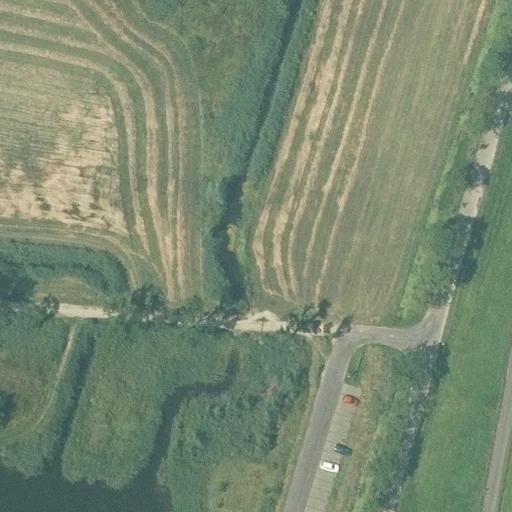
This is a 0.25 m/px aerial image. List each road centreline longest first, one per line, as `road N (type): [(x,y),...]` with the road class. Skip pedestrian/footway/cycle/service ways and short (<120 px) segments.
road 1 (unclassified): [(382,511),(511,72)]
road 2 (track): [(343,335),(0,305)]
road 3 (track): [(0,229),(109,238),(130,254),(136,316)]
road 4 (unclassified): [(486,511),(511,374)]
